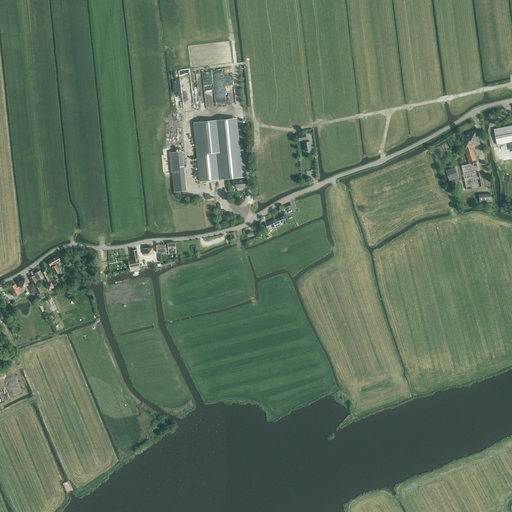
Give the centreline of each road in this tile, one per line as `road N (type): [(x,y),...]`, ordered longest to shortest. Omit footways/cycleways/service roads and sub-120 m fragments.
road 1 (unclassified): [(0,283),(68,246),(107,249),(243,226),(482,107),(511,101)]
road 2 (track): [(248,223),(245,150),(258,147),(248,62),(235,64),(233,47)]
road 3 (track): [(256,125),(294,130),(390,110)]
road 4 (track): [(390,110),(511,83)]
